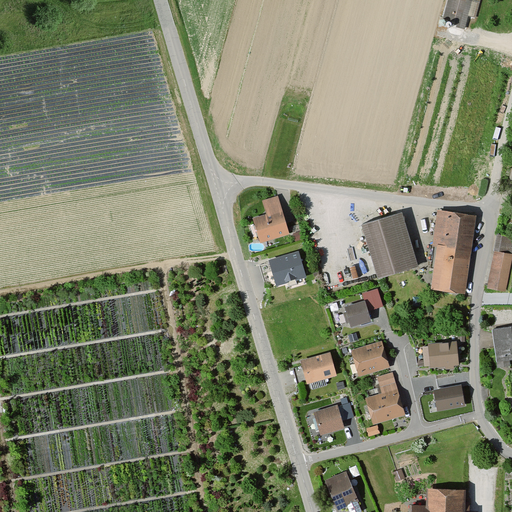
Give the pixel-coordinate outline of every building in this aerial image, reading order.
[(447,0),(441,23),(466,29),(469,16),(476,18),(480,0),(447,0)] [(290,234),(278,196),(262,201),(266,214),(252,218),(255,225),(250,227),(253,238),(258,236),(260,243),(290,234)] [(477,216),(437,210),(432,246),(437,247),(431,290),(465,295),(477,216)] [(402,212),(361,225),(378,279),(419,266),(402,212)] [(291,227),(295,241),(305,238),(300,224),(291,227)] [(487,288),(506,292),(511,260),(511,237),(497,234),(493,252),(494,252),(487,288)] [(299,251),(268,260),(276,286),(287,283),(288,287),(297,284),(296,280),(306,277),(299,251)] [(377,288),(362,293),(364,301),(344,307),(345,312),(343,313),(343,314),(337,316),(340,324),(345,322),(346,324),(348,323),(350,328),(372,322),(368,311),(383,306),(377,288)] [(322,339),(314,313),(290,320),(293,329),(287,331),(292,348),(322,339)] [(511,325),(492,329),(497,363),(511,360),(511,325)] [(350,342),(358,340),(356,333),(348,335),(350,342)] [(382,341),(351,350),(355,364),(350,365),(353,374),(357,373),(358,377),(390,368),(382,341)] [(454,343),(417,347),(418,366),(457,363),(454,343)] [(330,352),(300,360),(307,384),(310,383),(312,390),(327,386),(325,379),(337,376),(330,352)] [(380,387),(396,383),(393,372),(377,377),(380,387)] [(437,389),(434,389),(437,412),(466,407),(462,384),(456,385),(454,372),(434,376),(437,389)] [(336,383),(338,390),(344,388),(343,382),(336,383)] [(396,383),(380,387),(381,393),(365,398),(373,424),(405,415),(396,383)] [(338,406),(337,405),(313,412),(315,418),(312,419),(316,431),(318,430),(320,436),(345,429),(342,421),(355,417),(350,402),(348,403),(347,397),(340,399),(342,405),(338,406)] [(380,433),(378,425),(366,429),(369,437),(380,433)] [(450,469),(443,448),(432,452),(438,473),(450,469)] [(396,481),(405,478),(401,468),(392,472),(396,481)] [(359,501),(346,471),(325,480),(337,509),(335,510),(335,511),(360,511),(362,511),(358,502),(359,501)] [(467,488),(426,488),(426,505),(411,505),(411,511),(466,511),(467,511),(467,488)]
